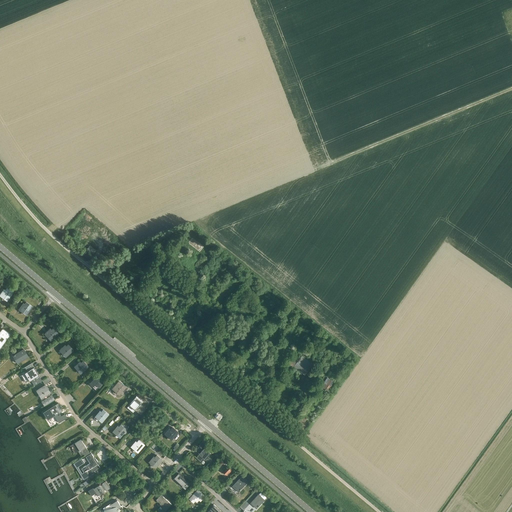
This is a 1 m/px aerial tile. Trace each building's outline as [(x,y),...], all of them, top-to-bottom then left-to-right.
[(95,251),(89,245),(86,248),(93,254),(95,251)] [(86,276),(90,273),(87,271),(88,270),(86,268),(86,269),(85,269),(86,268),(82,264),(80,265),(82,267),(80,270),(86,276)] [(4,290),(3,289),(0,293),(0,296),(6,301),(14,290),(10,287),(8,289),(6,288),(4,290)] [(131,313),(133,309),(130,306),(131,305),(128,303),(128,304),(127,304),(128,303),(124,299),(122,301),(125,303),(122,306),(131,313)] [(24,304),(23,303),(18,309),(26,315),(32,306),(25,302),(24,304)] [(53,328),(51,330),(50,329),(44,334),(50,340),(58,333),(53,328)] [(2,329),(1,329),(0,331),(0,348),(9,335),(10,334),(9,333),(3,329),(2,329)] [(68,344),(66,346),(64,345),(59,350),(65,357),(73,350),(68,344)] [(28,357),(23,349),(13,356),(18,363),(28,357)] [(305,375),(313,364),(307,359),(307,360),(302,356),(294,366),(305,375)] [(80,363),(79,362),(74,367),(80,374),(88,366),(83,361),(80,363)] [(38,375),(34,367),(31,363),(23,368),(24,368),(27,372),(19,376),(20,376),(22,379),(23,378),(26,383),(27,382),(38,375)] [(42,381),(38,375),(27,382),(29,386),(30,388),(35,385),(42,381)] [(96,376),(89,383),(92,386),(96,390),(98,387),(99,388),(103,382),(98,378),(96,376)] [(333,382),(329,379),(323,388),(327,391),(333,382)] [(125,388),(126,387),(120,382),(118,384),(117,383),(112,389),(119,395),(122,391),(124,393),(127,389),(125,388)] [(50,396),(49,394),(50,393),(45,385),(36,391),(41,398),(42,401),(41,402),(44,406),(54,400),(51,395),(50,396)] [(136,396),(127,407),(133,413),(135,410),(141,415),(147,408),(142,405),(141,404),(143,402),(136,396)] [(57,403),(43,412),(45,416),(48,415),(50,418),(54,416),(59,423),(67,418),(64,415),(61,417),(59,415),(57,416),(56,414),(62,411),(57,403)] [(101,412),(100,411),(95,416),(102,422),(109,414),(103,409),(101,412)] [(303,415),(299,421),(303,424),(307,419),(303,415)] [(126,431),(127,430),(121,425),(119,427),(118,426),(113,431),(120,437),(124,433),(125,434),(126,433),(127,432),(127,431),(126,431)] [(179,432),(173,427),(169,431),(168,430),(165,434),(172,440),(179,432)] [(86,447),(81,439),(71,446),(75,453),(78,451),(81,456),(89,452),(86,447)] [(137,442),(136,441),(131,447),(138,453),(145,445),(139,440),(137,442)] [(211,454),(205,448),(196,458),(201,462),(203,458),(205,460),(211,454)] [(92,453),(86,457),(88,461),(90,463),(81,469),(84,472),(82,474),(85,479),(96,472),(95,471),(100,467),(98,465),(98,464),(99,464),(98,462),(95,458),(92,453)] [(155,458),(154,456),(149,462),(156,468),(163,460),(157,455),(155,458)] [(82,458),(75,463),(78,467),(85,463),(82,458)] [(228,466),(222,471),(227,475),(232,470),(228,466)] [(179,473),(174,479),(175,478),(184,487),(188,482),(190,484),(179,473)] [(241,478),(234,485),(236,488),(235,489),(239,492),(247,483),(241,478)] [(106,481),(102,483),(102,482),(104,481),(101,482),(100,482),(100,485),(94,488),(93,487),(88,490),(96,504),(104,499),(103,499),(100,495),(104,492),(104,490),(107,490),(110,488),(106,481)] [(192,501),(199,499),(201,501),(205,496),(198,490),(193,495),(190,498),(190,499),(192,501)] [(260,492),(252,502),(254,505),(253,506),(257,509),(265,500),(264,500),(266,498),(260,492)] [(156,500),(157,501),(157,502),(158,502),(162,505),(158,510),(159,511),(164,511),(165,511),(166,511),(166,510),(172,504),(163,497),(163,496),(162,496),(161,495),(156,500)] [(116,511),(118,511),(117,509),(121,506),(117,501),(111,505),(110,504),(103,508),(105,511),(116,511)]
